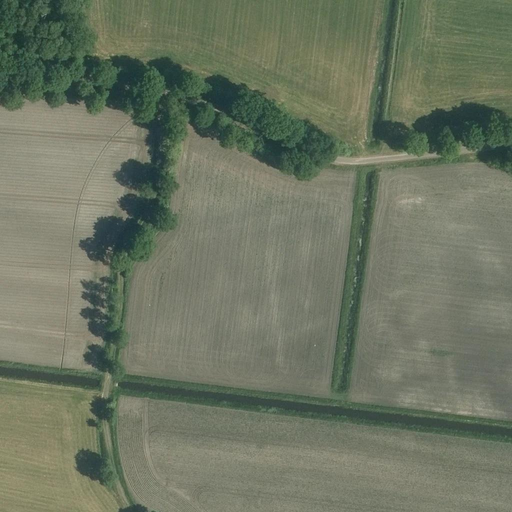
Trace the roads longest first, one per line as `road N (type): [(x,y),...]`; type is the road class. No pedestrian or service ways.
road 1 (unclassified): [(511,143),(349,162),(164,94),(91,79),(0,77)]
road 2 (track): [(129,511),(112,470),(106,395),(124,255),(158,173),(164,94)]
road 3 (track): [(401,0),(386,158)]
